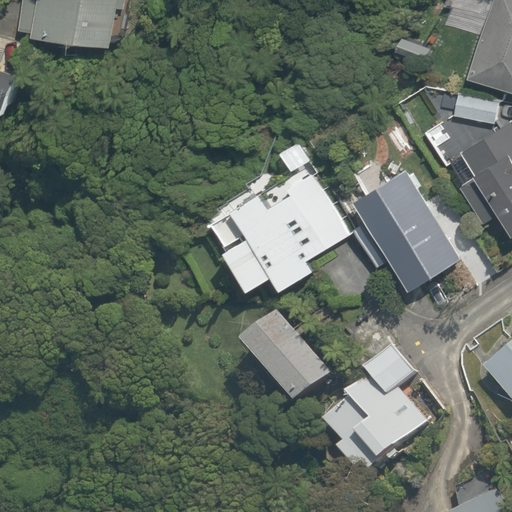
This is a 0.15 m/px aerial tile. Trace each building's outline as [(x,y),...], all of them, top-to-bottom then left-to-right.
[(26,0),(23,30),(110,39),(114,4),(123,5),(123,0),(26,0)] [(463,74),(511,88),(511,0),(497,0),(492,17),(480,14),(463,74)] [(0,51),(0,97),(9,53),(0,51)] [(456,89),(453,117),(492,122),(496,94),(456,89)] [(493,211),(505,231),(511,226),(511,127),(505,116),(442,155),(481,218),(493,211)] [(297,133),(273,145),(286,169),(309,157),(297,133)] [(380,171),(373,158),(346,172),(355,188),(343,195),(356,219),(346,225),(360,251),(369,268),(384,259),(401,290),(453,262),(398,161),(380,171)] [(254,185),(221,204),(226,213),(211,221),(220,238),(215,241),(238,284),(264,270),(275,289),(314,268),(307,255),(349,232),(313,166),(259,195),(254,185)] [(275,304),(234,332),(281,402),(322,374),(275,304)] [(395,385),(416,368),(390,336),(353,366),(355,369),(329,390),(336,398),(313,415),(331,437),(326,441),(356,478),(376,461),(373,457),(422,418),(395,385)] [(511,342),(480,367),(511,409),(511,342)] [(505,511),(496,491),(449,511),(505,511)]
